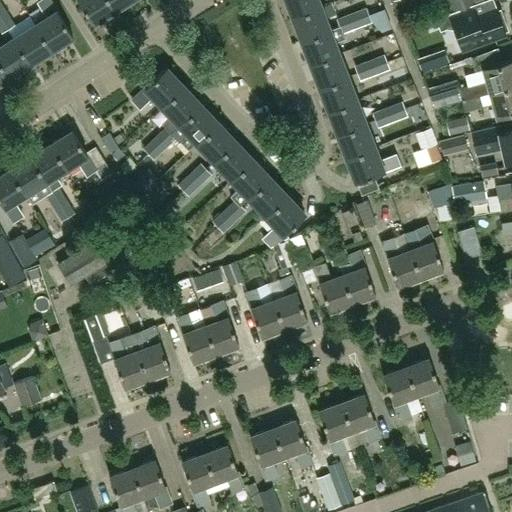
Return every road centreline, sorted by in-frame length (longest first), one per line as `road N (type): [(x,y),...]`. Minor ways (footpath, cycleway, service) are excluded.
road 1 (residential): [(0,472),(511,283)]
road 2 (residential): [(0,128),(201,0)]
